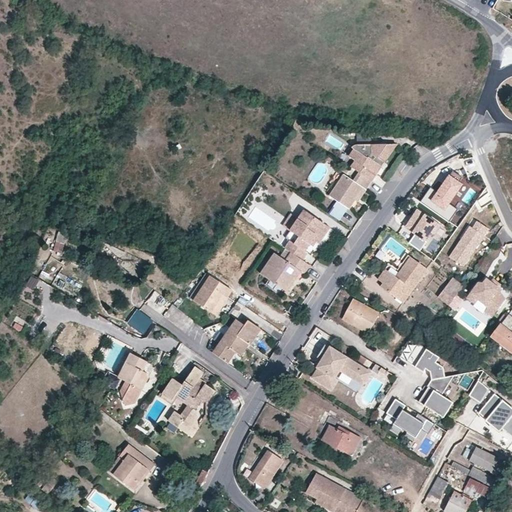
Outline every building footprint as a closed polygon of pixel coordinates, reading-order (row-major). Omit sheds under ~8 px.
[(383,167),(380,165),(383,162),(386,162),(392,154),(391,151),(390,149),(387,148),(385,148),(384,145),(352,144),(352,146),(354,149),(350,155),(349,157),(355,161),(351,167),(359,173),(373,182),(383,167)] [(391,151),(392,154),(397,146),(384,145),(385,148),(387,148),(390,149),(391,151)] [(373,182),(359,173),(352,182),(343,175),(329,197),(332,199),(336,202),(347,209),(348,210),(354,200),(361,189),(366,192),(373,182)] [(463,183),(448,174),(430,201),(445,211),(463,183)] [(366,192),(361,189),(354,200),(358,203),(366,192)] [(339,221),(347,209),(336,202),(328,214),(339,221)] [(420,210),(408,226),(415,231),(414,233),(417,235),(426,242),(432,234),(436,237),(443,227),(420,210)] [(329,229),(304,211),(299,219),(290,231),(285,238),(288,240),(290,242),(287,247),(285,249),(286,249),(291,254),(302,261),(307,253),(305,251),(310,244),(312,240),(317,233),(323,237),(329,229)] [(290,231),(299,219),(291,214),(283,226),(290,231)] [(473,228),(451,258),(465,268),(491,232),(480,224),(476,230),(473,228)] [(57,231),(52,251),(62,253),(67,233),(57,231)] [(319,244),(323,237),(317,233),(312,240),(317,242),(319,244)] [(426,242),(417,235),(410,244),(421,252),(428,243),(426,242)] [(292,278),(291,277),(296,270),(300,273),(303,275),(309,266),(302,261),(291,254),(286,249),(280,259),(274,255),(260,275),(267,280),(282,290),(283,291),(292,278)] [(429,270),(412,257),(397,277),(387,269),(379,279),(384,283),(382,287),(404,303),(429,270)] [(291,277),(292,278),(283,291),(287,293),(300,273),(296,270),(291,277)] [(25,283),(31,287),(37,278),(31,274),(25,283)] [(231,290),(210,276),(194,301),(212,313),(223,296),(226,298),(231,290)] [(439,298),(450,306),(462,290),(465,285),(453,277),(439,298)] [(483,284),(479,284),(468,298),(475,304),(478,300),(489,308),(486,312),(493,317),(506,300),(500,293),(502,290),(499,288),(492,283),(487,279),(483,284)] [(267,280),(264,285),(278,295),(282,290),(267,280)] [(494,280),(492,283),(499,288),(501,285),(494,280)] [(212,313),(216,316),(228,299),(226,298),(223,296),(212,313)] [(369,332),(380,313),(354,299),(344,318),(369,332)] [(193,321),(171,305),(162,317),(184,333),(193,321)] [(155,319),(138,307),(127,322),(143,334),(155,319)] [(511,315),(510,314),(503,325),(494,337),(511,350),(511,315)] [(244,325),(236,320),(213,353),(227,363),(234,352),(240,355),(248,344),(250,344),(260,329),(248,320),(244,325)] [(328,348),(323,344),(317,356),(321,359),(328,348)] [(451,373),(433,362),(435,359),(436,357),(415,344),(404,361),(413,366),(414,364),(417,365),(415,368),(421,371),(423,368),(428,371),(430,379),(451,373)] [(333,377),(339,368),(355,378),(361,366),(329,346),(328,348),(321,359),(316,366),(318,367),(312,376),(326,385),(331,376),(333,377)] [(119,378),(124,381),(119,391),(125,406),(134,403),(147,376),(146,373),(142,370),(147,361),(131,353),(119,378)] [(379,367),(374,364),(370,369),(376,373),(378,370),(379,367)] [(355,378),(363,383),(370,371),(361,366),(355,378)] [(172,401),(175,397),(187,406),(181,416),(175,412),(168,422),(191,437),(197,428),(194,409),(199,403),(207,401),(214,391),(204,384),(201,389),(195,385),(203,373),(194,367),(182,385),(173,379),(163,394),(172,401)] [(440,416),(450,401),(438,394),(451,373),(430,379),(426,386),(427,387),(429,389),(427,391),(425,389),(417,402),(440,416)] [(326,385),(331,388),(337,379),(333,377),(331,376),(326,385)] [(481,405),(489,391),(478,382),(469,397),(481,405)] [(511,409),(494,395),(478,414),(485,419),(485,418),(490,422),(489,423),(500,432),(502,430),(511,438),(511,409)] [(434,424),(416,413),(413,419),(400,411),(404,405),(394,399),(385,413),(389,415),(395,420),(393,424),(415,438),(420,428),(428,433),(434,424)] [(136,423),(132,429),(143,436),(147,430),(136,423)] [(324,439),(352,454),(360,438),(338,426),(337,429),(331,426),(324,439)] [(288,457),(291,451),(274,443),(271,449),(288,457)] [(118,458),(123,462),(113,475),(130,487),(137,477),(140,479),(141,479),(142,480),(154,464),(128,445),(118,458)] [(493,471),(499,459),(476,448),(470,460),(493,471)] [(261,482),(266,485),(282,461),(268,452),(251,478),(259,484),(261,482)] [(108,471),(113,475),(123,462),(118,458),(108,471)] [(471,470),(455,462),(453,467),(488,484),(491,477),(472,468),(471,470)] [(207,473),(201,470),(196,482),(200,486),(207,473)] [(345,511),(354,495),(315,475),(305,494),(317,500),(335,509),(333,511),(345,511)] [(488,484),(495,487),(499,479),(492,475),(491,477),(488,484)] [(133,489),(141,479),(140,479),(137,477),(130,487),(133,489)] [(450,482),(438,477),(431,489),(443,495),(450,482)] [(58,483),(52,478),(43,490),(49,494),(58,483)] [(486,496),(490,488),(471,478),(464,491),(474,496),(477,491),(486,496)] [(387,511),(354,495),(345,511),(387,511)] [(444,501),(440,509),(446,511),(465,511),(469,504),(454,496),(449,504),(444,501)] [(333,511),(335,509),(317,500),(315,503),(332,511),(333,511)] [(489,511),(501,511),(505,505),(495,500),(489,511)]
